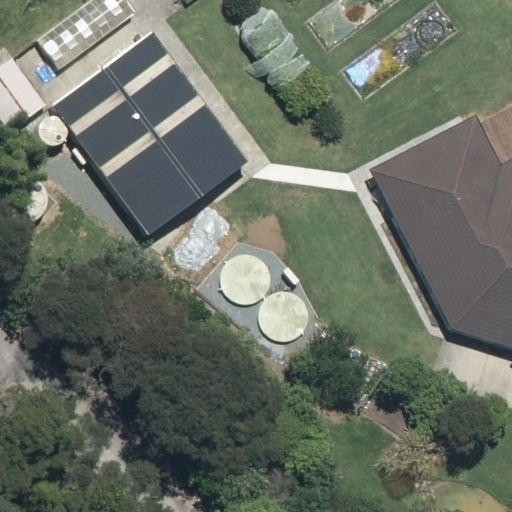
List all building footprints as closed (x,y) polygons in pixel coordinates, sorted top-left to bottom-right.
[(148,2),(146,0),(84,0),(36,38),(61,70),(148,2)] [(69,129),(150,235),(248,160),(148,29),(29,120),(48,146),(69,129)] [(48,102),(7,50),(0,54),(0,122),(9,134),(48,102)] [(478,114),(368,163),(450,328),(511,346),(511,148),(492,143),(478,114)] [(256,296),(260,294),(257,299),(255,303),(254,308),(254,313),(255,318),(256,323),(258,327),(261,331),(265,335),(269,337),(273,339),(278,341),(283,341),(288,341),(293,340),(297,338),(301,335),(305,332),(308,328),(310,324),(312,319),(313,314),(312,309),(312,304),(310,299),(307,295),(304,291),(300,288),(296,286),(292,284),(287,283),(282,283),(277,283),(272,285),(268,287),(270,284),(271,280),(272,276),(272,272),(271,268),(270,264),(268,261),(266,257),(263,255),(260,252),(256,251),(252,250),(248,249),(244,250),(240,251),(237,252),(233,254),(230,257),(228,260),(226,264),(224,268),(224,272),(224,276),(225,280),(226,283),(228,287),(230,290),(233,293),(237,295),(240,296),(244,297),(248,298),(252,297),(256,296)]
